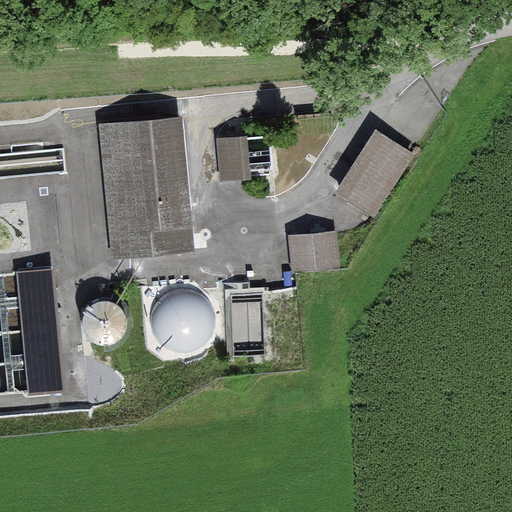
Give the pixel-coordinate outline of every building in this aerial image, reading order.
[(190,113),(99,119),(108,254),(199,248),(190,113)] [(413,150),(374,126),(334,192),(373,215),(413,150)] [(272,132),(224,136),(227,184),(276,181),(272,132)] [(340,226),(289,229),(291,270),(342,267),(340,226)] [(181,288),(152,307),(174,340),(203,322),(181,288)] [(117,333),(125,317),(102,306),(94,322),(117,333)] [(0,398),(37,394),(30,330),(0,332),(0,398)]
